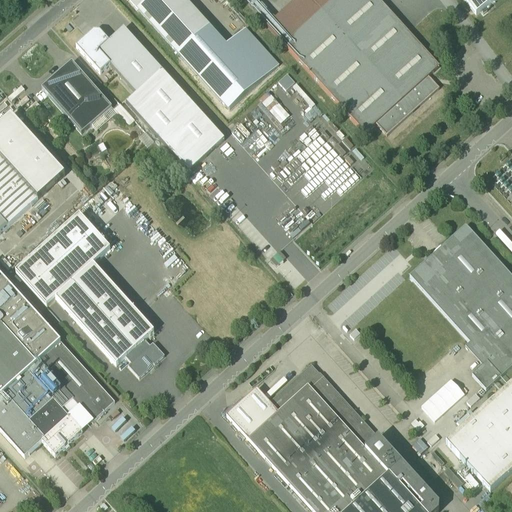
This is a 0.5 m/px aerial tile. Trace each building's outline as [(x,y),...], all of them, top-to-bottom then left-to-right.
[(128,0),(139,12),(152,0),(128,0)] [(152,0),(139,12),(180,56),(209,29),(182,0),(152,0)] [(376,0),(335,0),(284,47),(365,136),(376,126),(428,79),(439,69),(376,0)] [(497,0),(463,0),(476,16),(497,0)] [(209,29),(180,56),(231,111),(278,67),(245,31),(226,48),(209,29)] [(109,44),(98,54),(110,67),(136,96),(162,73),(124,30),(109,44)] [(94,34),(76,49),(101,76),(110,67),(98,54),(109,44),(101,35),(94,34)] [(112,110),(72,64),(42,91),(81,136),(112,110)] [(162,73),(136,96),(126,105),(189,174),(225,141),(162,73)] [(277,83),(285,91),(293,84),(286,76),(277,83)] [(428,79),(376,126),(386,138),(439,91),(428,79)] [(132,120),(120,107),(114,112),(126,125),(132,120)] [(9,121),(0,128),(0,159),(38,201),(62,179),(9,121)] [(0,159),(0,219),(9,228),(38,202),(38,201),(0,159)] [(79,218),(16,275),(47,309),(56,301),(69,316),(106,282),(93,267),(110,252),(79,218)] [(0,236),(9,228),(0,219),(0,236)] [(511,278),(466,228),(409,279),(470,346),(466,349),(482,368),(472,377),(486,393),(511,369),(511,278)] [(93,425),(38,365),(61,345),(0,277),(0,399),(28,374),(69,420),(82,434),(93,425)] [(106,282),(69,316),(116,369),(126,360),(145,343),(154,335),(106,282)] [(360,336),(356,332),(349,337),(354,342),(360,336)] [(145,343),(126,360),(131,366),(128,369),(139,381),(149,373),(148,371),(153,366),(155,367),(165,359),(153,346),(150,349),(145,343)] [(115,405),(61,345),(38,365),(93,425),(115,405)] [(378,440),(320,376),(320,377),(318,375),(313,370),(311,368),(269,406),(278,415),(308,388),(365,452),(378,440)] [(0,399),(0,432),(25,460),(42,445),(69,420),(28,374),(0,399)] [(419,409),(434,425),(464,397),(449,381),(419,409)] [(511,385),(446,445),(490,494),(511,474),(511,385)] [(365,452),(308,388),(278,415),(248,442),(311,511),(351,511),(389,478),(365,452)] [(248,442),(278,415),(257,392),(227,419),(248,442)] [(69,420),(42,445),(55,459),(82,434),(69,420)] [(402,466),(378,440),(365,452),(389,478),(402,466)] [(99,458),(93,464),(96,467),(102,462),(99,458)] [(389,478),(351,511),(438,511),(439,507),(402,466),(389,478)] [(463,487),(448,471),(444,475),(458,491),(463,487)]
